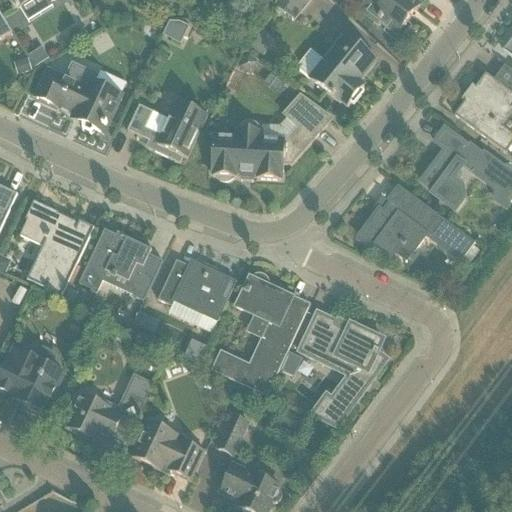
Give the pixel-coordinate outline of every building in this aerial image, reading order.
[(7,0),(15,12),(33,0),(50,0),(52,3),(56,0),(7,0)] [(279,0),(274,8),(285,16),(294,5),(302,11),(311,0),(279,0)] [(415,11),(416,13),(420,8),(415,4),(417,2),(414,0),(369,0),(360,13),(378,26),(379,24),(388,31),(386,33),(397,42),(408,28),(406,26),(412,18),(410,17),(415,11)] [(0,42),(12,35),(0,14),(0,42)] [(170,24),(166,32),(175,36),(172,41),(181,45),(189,28),(179,24),(170,24)] [(175,36),(166,32),(164,37),(172,41),(175,36)] [(262,33),(251,49),(259,55),(270,39),(262,33)] [(361,74),(364,76),(375,62),(346,38),(310,81),(339,105),(341,103),(347,108),(351,104),(353,107),(363,95),(361,92),(364,88),(355,81),(361,74)] [(511,40),(503,53),(511,59),(511,40)] [(42,50),(29,58),(36,68),(48,61),(42,50)] [(246,57),(239,69),(246,73),(254,71),(259,64),(246,57)] [(28,61),(18,64),(22,76),(32,73),(28,61)] [(73,121),(81,125),(82,125),(82,132),(90,135),(95,131),(103,135),(121,98),(93,85),(97,78),(73,67),(66,82),(48,74),(36,99),(59,110),(60,107),(76,115),(73,121)] [(511,95),(511,93),(511,73),(504,68),(494,82),(511,95)] [(93,85),(121,98),(126,87),(99,74),(97,78),(93,85)] [(511,93),(511,95),(494,82),(486,76),(475,91),(472,89),(463,102),(465,103),(455,118),(506,156),(511,147),(511,136),(502,129),(511,116),(511,111),(511,110),(511,93)] [(213,139),(211,177),(213,177),(212,179),(216,179),(216,180),(217,181),(218,181),(218,182),(219,183),(220,183),(221,184),(222,184),(223,184),(224,184),(225,184),(226,184),(227,184),(228,184),(229,184),(230,183),(231,183),(232,182),(233,181),(233,180),(237,180),(237,178),(257,179),(257,182),(281,183),(281,180),(283,181),(284,167),(291,167),(313,143),(332,122),(302,100),(300,98),(282,118),(297,131),(286,144),(261,143),(262,134),(260,134),(260,133),(260,132),(259,131),(258,130),(258,129),(257,128),(256,128),(256,127),(255,126),(254,126),(253,126),(252,125),(251,125),(250,125),(249,125),(248,125),(247,125),(246,126),(245,126),(244,126),(243,127),(242,127),(242,128),(241,129),(240,130),(239,131),(239,132),(239,133),(237,133),(237,140),(213,139)] [(139,108),(127,134),(149,144),(157,148),(154,154),(180,166),(183,160),(187,162),(208,118),(178,104),(169,123),(153,116),(153,114),(139,108)] [(511,110),(511,111),(511,116),(502,129),(511,136),(511,110)] [(442,160),(440,158),(421,184),(434,194),(432,196),(455,214),(464,201),(463,189),(453,182),(463,168),(495,192),(497,204),(506,211),(511,203),(511,173),(484,153),(482,155),(470,145),(468,148),(445,131),(435,145),(445,152),(447,154),(442,160)] [(0,233),(18,197),(0,188),(0,233)] [(391,258),(393,255),(401,246),(405,249),(406,247),(414,254),(426,238),(461,265),(475,246),(399,189),(389,203),(391,205),(383,214),(379,211),(358,240),(374,252),(377,248),(391,258)] [(58,215),(57,215),(56,219),(36,209),(30,223),(26,221),(25,222),(27,223),(20,239),(43,249),(27,283),(46,292),(48,288),(64,296),(94,230),(80,224),(77,228),(72,226),(73,223),(58,216),(58,215)] [(105,232),(79,287),(97,295),(102,284),(133,299),(144,304),(163,264),(149,257),(152,252),(127,240),(124,245),(116,241),(117,238),(116,237),(105,232)] [(0,275),(5,278),(9,269),(6,261),(0,258),(0,275)] [(207,272),(208,268),(197,262),(195,266),(192,264),(190,269),(177,263),(158,302),(172,309),(175,304),(217,324),(217,325),(218,325),(237,285),(236,284),(235,285),(207,272)] [(284,299),(280,297),(267,291),(268,289),(268,287),(268,286),(267,284),(267,283),(266,282),(265,281),(264,280),(262,279),(261,278),(259,278),(258,278),(257,279),(255,279),(254,280),(252,282),(251,283),(248,290),(246,289),(236,309),(256,319),(271,326),(263,342),(250,369),(221,356),(218,363),(216,362),(211,373),(267,400),(279,375),(287,357),(308,311),(291,303),(293,300),(285,296),(284,299)] [(69,291),(64,302),(73,307),(78,296),(69,291)] [(210,339),(217,325),(217,324),(175,304),(172,309),(167,319),(210,339)] [(334,328),(336,324),(317,316),(299,355),(331,370),(336,360),(356,370),(332,401),(326,397),(311,418),(337,430),(388,362),(378,355),(384,342),(350,327),(347,334),(334,328)] [(248,335),(263,342),(271,326),(256,319),(248,335)] [(5,344),(1,353),(9,357),(14,346),(6,342),(6,343),(5,344)] [(183,360),(198,367),(206,349),(192,342),(183,360)] [(8,363),(0,379),(0,393),(13,400),(12,401),(13,402),(24,407),(32,410),(31,412),(44,418),(63,376),(58,373),(60,370),(59,368),(59,366),(58,363),(56,361),(55,360),(54,358),(52,356),(50,355),(48,353),(46,352),(44,351),(42,350),(40,350),(38,349),(35,349),(33,349),(31,349),(28,350),(26,350),(24,351),(22,352),(20,356),(15,353),(10,364),(8,363)] [(303,364),(287,357),(279,375),(294,382),(303,364)] [(95,443),(96,442),(97,438),(111,445),(113,440),(124,446),(124,447),(125,447),(154,386),(153,386),(152,387),(134,379),(117,415),(105,409),(107,405),(90,397),(89,401),(83,398),(81,402),(75,399),(69,411),(75,414),(67,432),(77,437),(78,435),(95,443)] [(225,382),(221,389),(224,395),(225,396),(231,398),(236,387),(225,382)] [(218,452),(232,459),(248,425),(234,418),(218,452)] [(152,469),(159,473),(162,474),(165,468),(169,470),(168,473),(191,484),(205,454),(177,441),(179,438),(147,423),(141,438),(142,438),(139,446),(137,445),(130,459),(140,464),(141,463),(152,468),(152,469)] [(237,510),(242,511),(268,511),(272,506),(274,506),(276,506),(278,505),(279,504),(281,503),(282,501),(282,500),(282,499),(282,498),(282,497),(281,495),(281,494),(280,493),(278,492),(280,489),(274,486),(276,482),(261,475),(259,479),(253,476),(252,477),(233,468),(220,495),(239,504),(237,510)]
